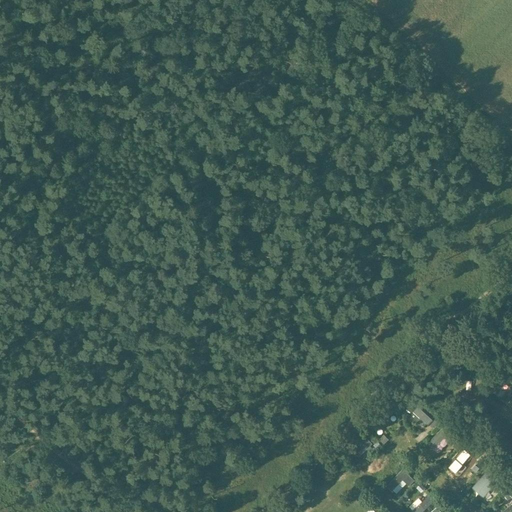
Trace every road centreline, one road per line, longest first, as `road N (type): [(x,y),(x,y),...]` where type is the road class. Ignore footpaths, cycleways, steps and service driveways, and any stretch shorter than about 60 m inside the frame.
road 1 (track): [(511,278),(270,511)]
road 2 (track): [(0,409),(130,511)]
